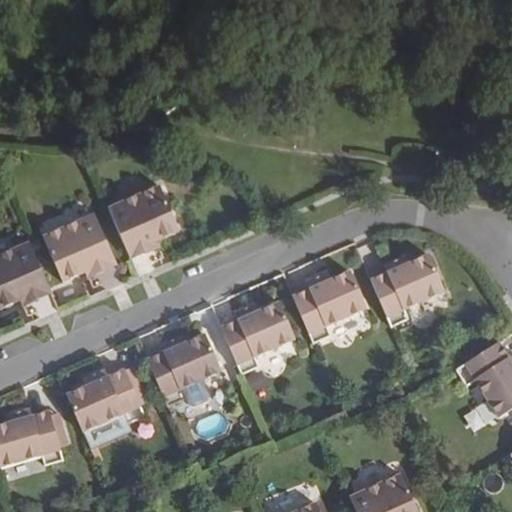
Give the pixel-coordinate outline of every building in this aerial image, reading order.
[(112,10),(60,10),(60,57),(84,57),(84,83),(112,83),(112,10)] [(159,185),(106,207),(126,253),(155,241),(179,230),(159,185)] [(63,281),(90,270),(114,258),(93,213),(42,235),(63,281)] [(48,288),(28,241),(0,253),(0,308),(22,299),(48,288)] [(155,241),(126,253),(130,261),(158,248),(155,241)] [(388,262),(391,270),(413,261),(409,252),(388,262)] [(391,270),(369,280),(390,327),(408,319),(404,309),(444,292),(428,255),(413,261),(391,270)] [(93,277),(90,270),(63,281),(66,288),(93,277)] [(311,279),(315,287),(336,278),(333,270),(311,279)] [(315,287),(292,297),(313,343),(331,335),(326,326),(366,309),(350,272),(336,278),(315,287)] [(48,288),(22,299),(26,306),(51,294),(48,288)] [(240,310),(243,318),(265,309),(261,300),(240,310)] [(243,318),(221,327),(241,374),(259,366),(255,356),(295,339),(279,302),(265,309),(243,318)] [(165,343),(168,350),(190,341),(187,333),(165,343)] [(168,350),(147,359),(167,406),(185,398),(181,388),(221,371),(205,334),(190,341),(168,350)] [(511,368),(508,362),(496,344),(452,371),(464,390),(473,384),(496,421),(511,410),(511,368)] [(79,389),(66,395),(82,431),(123,414),(127,423),(145,416),(125,369),(103,379),(79,389)] [(76,381),(79,389),(103,379),(100,370),(76,381)] [(2,415),(4,424),(27,417),(24,408),(2,415)] [(4,424),(0,425),(0,467),(42,455),(45,465),(64,460),(49,411),(27,417),(4,424)] [(356,511),(417,511),(401,474),(350,497),(356,511)] [(319,511),(316,502),(294,511),(319,511)]
